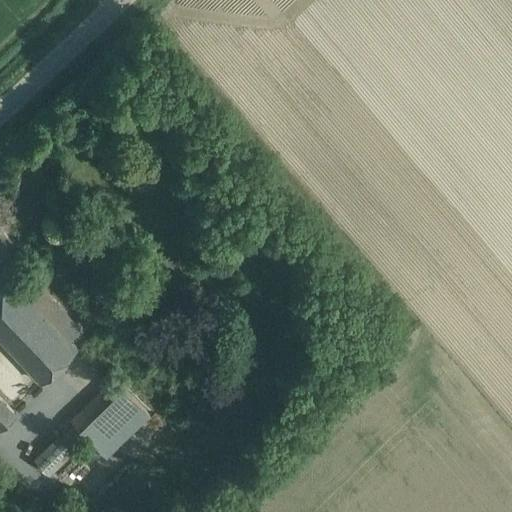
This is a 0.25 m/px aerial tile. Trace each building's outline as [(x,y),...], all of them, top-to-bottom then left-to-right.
[(0,259),(2,257),(2,258),(16,245),(0,228),(0,259)] [(73,340),(83,330),(34,278),(24,288),(15,278),(0,292),(0,337),(41,381),(78,345),(73,340)] [(104,336),(115,348),(133,331),(121,319),(104,336)] [(0,427),(1,428),(16,413),(0,396),(0,427)] [(122,401),(94,425),(120,455),(148,431),(122,401)] [(36,456),(52,474),(72,455),(56,438),(36,456)]
